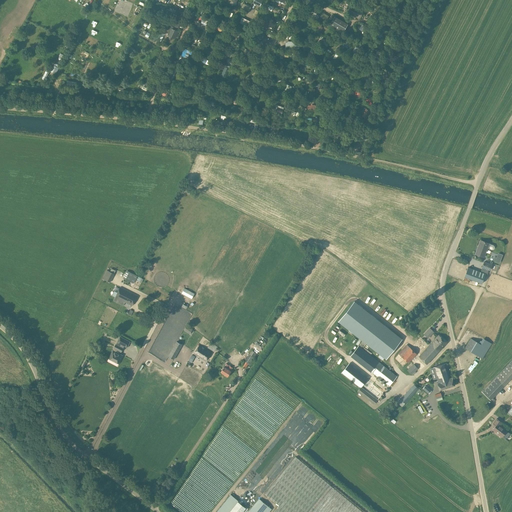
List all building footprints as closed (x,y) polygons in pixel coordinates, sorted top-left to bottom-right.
[(353,5),(349,14),(354,16),(352,19),(355,20),(356,17),(360,19),(364,11),(356,7),(357,6),(354,4),(353,5)] [(335,16),(330,26),(343,33),(348,24),(335,16)] [(265,29),(268,23),(262,20),(258,27),(262,29),(262,28),(265,29)] [(178,31),(170,28),(167,35),(170,36),(169,39),(171,40),(172,37),(175,38),(178,31)] [(322,36),(319,41),(327,46),(330,41),(322,36)] [(184,48),(182,56),(188,58),(190,50),(184,48)] [(55,63),(51,72),(56,74),(60,65),(55,63)] [(390,75),(383,71),(380,77),(382,78),(381,80),(386,82),(390,75)] [(283,90),(291,92),(292,86),(285,84),(283,90)] [(493,245),(481,240),(481,241),(479,247),(478,247),(475,254),(484,257),(487,248),(491,249),(493,249),(494,248),(494,247),(494,246),(493,245)] [(492,260),(499,263),(502,254),(497,252),(496,257),(494,256),(492,260)] [(492,264),(484,262),(482,267),(489,270),(492,264)] [(485,274),(468,267),(464,276),(482,283),(485,274)] [(114,273),(107,270),(103,278),(110,282),(114,273)] [(133,274),(127,270),(122,278),(127,281),(127,280),(129,281),(133,274)] [(137,296),(120,287),(114,301),(123,306),(125,302),(132,305),(137,296)] [(195,293),(184,288),(181,293),(192,299),(195,293)] [(338,321),(386,359),(402,339),(354,301),(338,321)] [(424,334),(429,338),(434,332),(430,328),(424,334)] [(447,342),(439,335),(419,356),(427,364),(447,342)] [(130,341),(120,336),(114,348),(114,349),(113,350),(109,358),(109,359),(109,358),(119,363),(119,364),(123,355),(118,353),(119,351),(121,352),(123,348),(124,346),(127,348),(130,341)] [(256,349),(262,339),(258,337),(252,347),(256,349)] [(488,349),(471,338),(465,348),(482,359),(488,349)] [(182,344),(177,341),(168,356),(174,359),(182,344)] [(397,353),(407,363),(416,354),(406,344),(397,353)] [(211,352),(199,345),(194,354),(197,356),(198,355),(199,356),(199,357),(205,361),(211,352)] [(397,376),(359,346),(351,356),(389,386),(397,376)] [(257,354),(252,351),(250,354),(250,353),(244,361),(245,362),(242,366),(245,369),(248,364),(250,365),(257,354)] [(228,365),(226,363),(221,372),(228,376),(231,371),(233,368),(230,366),(230,365),(229,364),(228,365)] [(368,378),(349,364),(342,373),(361,388),(358,391),(374,404),(384,392),(367,379),(368,378)] [(418,368),(414,364),(407,370),(412,375),(412,374),(413,375),(416,372),(415,371),(418,368)] [(434,368),(437,378),(441,377),(442,380),(450,377),(445,364),(434,368)] [(510,380),(501,371),(495,377),(504,386),(510,380)] [(441,377),(437,378),(439,382),(438,383),(440,390),(454,385),(452,378),(450,379),(450,377),(442,380),(441,377)] [(419,388),(414,384),(400,399),(405,403),(419,388)] [(428,394),(431,390),(425,385),(421,388),(428,394)] [(510,434),(506,431),(507,430),(500,425),(502,422),(497,418),(493,423),(496,425),(493,430),(502,437),(503,436),(507,438),(510,434)] [(307,511),(330,485),(295,457),(265,494),(280,506),(274,511),(307,511)] [(165,476),(160,483),(164,486),(169,479),(165,476)] [(362,511),(332,487),(311,511),(362,511)] [(263,511),(268,506),(259,499),(248,511),(263,511)] [(242,511),(246,508),(238,501),(228,511),(242,511)]
